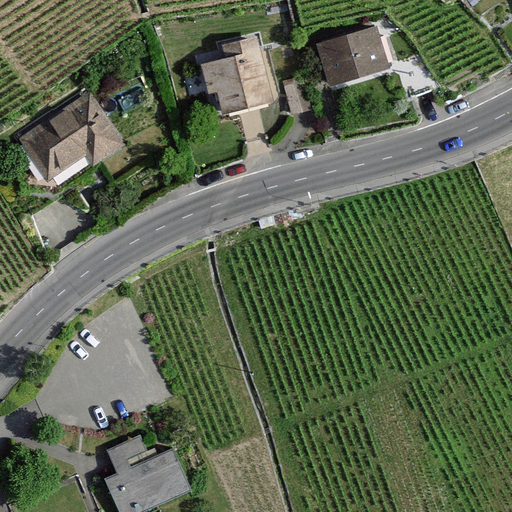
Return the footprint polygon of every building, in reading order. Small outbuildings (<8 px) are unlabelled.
[(370,28),(317,42),(327,77),(380,63),(370,28)] [(251,39),(222,46),(225,60),(202,65),(207,87),(215,85),(221,107),(266,96),(251,39)] [(299,82),(286,85),(291,109),(304,106),(299,82)] [(118,143),(86,95),(23,138),(47,174),(84,150),(91,161),(118,143)] [(149,434),(109,450),(120,476),(107,481),(120,511),(143,511),(193,492),(175,448),(158,455),(149,434)]
